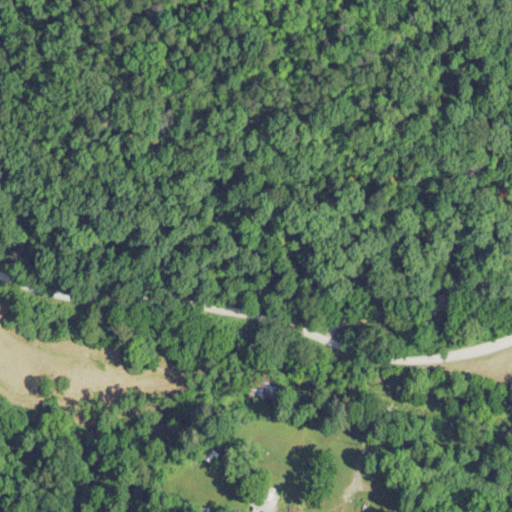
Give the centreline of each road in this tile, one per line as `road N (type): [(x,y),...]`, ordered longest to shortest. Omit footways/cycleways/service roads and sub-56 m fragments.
road 1 (residential): [(511,339),(395,367),(225,311),(97,300),(0,269)]
road 2 (residential): [(511,430),(470,431),(362,472)]
